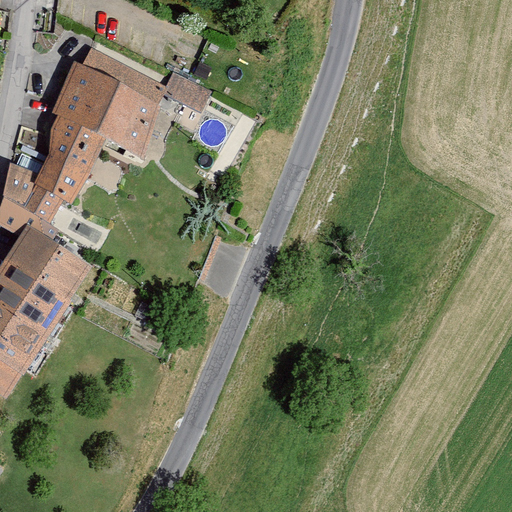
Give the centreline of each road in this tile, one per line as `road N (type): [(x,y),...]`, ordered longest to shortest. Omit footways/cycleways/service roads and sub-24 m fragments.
road 1 (tertiary): [(348,0),(277,218),(199,410),(144,511)]
road 2 (residential): [(0,142),(23,0)]
